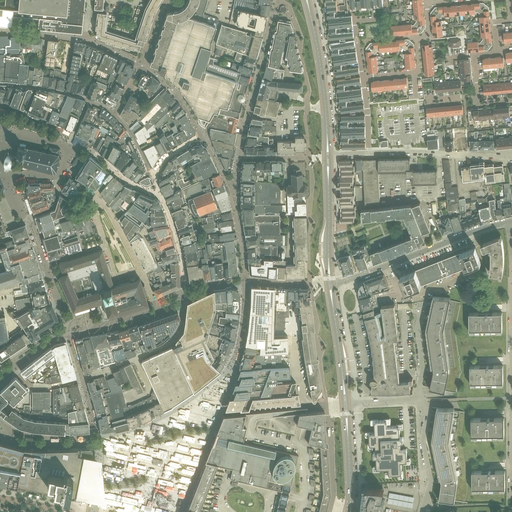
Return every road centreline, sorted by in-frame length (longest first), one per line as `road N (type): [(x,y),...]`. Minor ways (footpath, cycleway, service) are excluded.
road 1 (unclassified): [(329,282),(507,222)]
road 2 (residential): [(511,395),(507,222)]
road 3 (residential): [(511,157),(369,152)]
road 4 (secondary): [(327,142),(309,12)]
road 5 (secondary): [(345,403),(329,282)]
